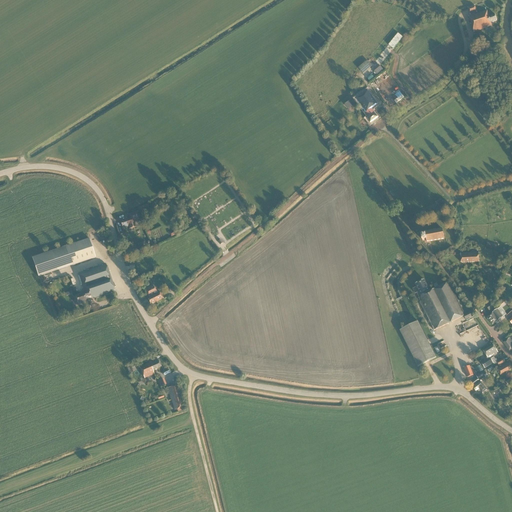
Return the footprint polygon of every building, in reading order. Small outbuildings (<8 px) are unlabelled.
[(468,8),(470,15),(477,13),(474,5),(468,8)] [(469,17),(474,32),(488,28),(488,27),(492,26),(491,23),(497,21),(495,15),(489,17),(487,11),(469,17)] [(398,34),(389,45),(393,49),(403,37),(398,34)] [(370,68),(365,62),(358,68),(363,74),(370,68)] [(380,66),(373,71),(377,75),(383,70),(380,66)] [(362,97),(357,100),(367,114),(368,114),(371,118),(369,119),(372,124),(380,118),(376,114),(373,110),(379,105),(369,91),(365,94),(366,96),(363,98),(362,97)] [(348,109),(356,102),(351,96),(348,98),(349,100),(344,104),(348,109)] [(125,228),(128,227),(129,229),(136,227),(134,220),(140,219),(137,211),(128,214),(129,218),(122,220),(123,222),(121,222),(122,227),(124,226),(125,228)] [(444,239),(442,229),(425,232),(425,235),(422,235),(422,240),(426,240),(427,242),(444,239)] [(162,235),(157,237),(156,232),(154,232),(156,242),(163,240),(162,235)] [(32,259),(39,278),(96,259),(89,240),(32,259)] [(479,262),(479,252),(471,252),(471,253),(460,253),(461,256),(461,263),(468,262),(468,263),(479,262)] [(106,265),(78,274),(82,285),(85,293),(75,296),(78,304),(86,302),(86,300),(94,297),(94,298),(115,291),(106,265)] [(429,291),(424,280),(415,284),(416,287),(413,289),(415,293),(416,293),(419,298),(418,299),(420,302),(434,331),(464,316),(466,320),(471,317),(469,313),(465,315),(458,302),(460,301),(459,300),(458,301),(456,297),(457,296),(456,295),(455,296),(453,292),(454,291),(454,290),(453,291),(451,287),(452,286),(451,285),(450,285),(448,282),(439,287),(435,288),(429,291)] [(156,295),(155,294),(157,293),(153,285),(145,289),(150,299),(148,299),(150,304),(152,303),(153,304),(163,299),(160,293),(156,295)] [(491,302),(486,306),(489,311),(494,307),(491,302)] [(497,310),(497,309),(492,313),(498,321),(503,317),(497,310)] [(498,321),(492,313),(487,317),(492,325),(498,321)] [(400,331),(418,367),(436,358),(418,321),(400,331)] [(511,341),(509,338),(503,343),(509,351),(511,349),(511,341)] [(497,350),(493,345),(483,351),(487,357),(487,356),(488,359),(498,352),(497,350)] [(495,360),(494,357),(482,364),(484,369),(493,364),(494,365),(497,363),(496,362),(497,361),(496,359),(495,360)] [(140,367),(144,378),(154,374),(153,371),(156,370),(156,369),(161,367),(159,362),(158,360),(151,363),(151,362),(140,367)] [(497,369),(500,375),(511,368),(511,365),(509,361),(497,369)] [(134,363),(126,367),(129,374),(133,372),(131,368),(135,366),(134,363)] [(473,375),(470,366),(464,368),(468,378),(473,375)] [(478,378),(472,383),(474,385),(475,387),(473,388),(476,392),(478,390),(479,392),(480,390),(482,393),(487,390),(484,387),(480,381),(485,377),(484,376),(483,373),(482,373),(476,377),(478,378)] [(180,399),(176,386),(167,388),(174,411),(182,408),(180,400),(180,399)]
